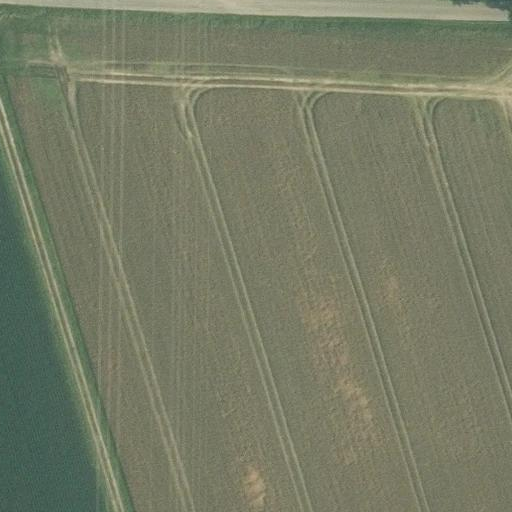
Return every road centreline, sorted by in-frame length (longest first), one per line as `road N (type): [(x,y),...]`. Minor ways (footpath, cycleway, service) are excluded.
road 1 (track): [(121,511),(0,106)]
road 2 (unclassified): [(511,12),(207,0)]
